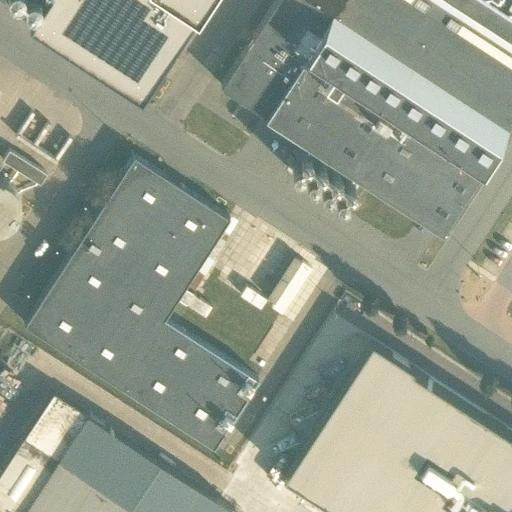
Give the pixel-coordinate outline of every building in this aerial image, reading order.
[(47,0),(31,25),(142,98),(165,63),(201,8),(205,0),(47,0)] [(511,0),(274,0),(220,84),(347,167),(441,228),(511,118),(511,0)] [(2,159),(39,183),(46,172),(8,149),(2,159)] [(258,377),(164,316),(229,215),(134,153),(24,322),(214,445),(258,377)] [(212,304),(193,292),(185,303),(204,316),(212,304)] [(511,511),(511,428),(371,338),(283,474),(303,487),(334,508),(340,511),(511,511)] [(0,511),(142,511),(23,434),(0,469),(0,511)]
